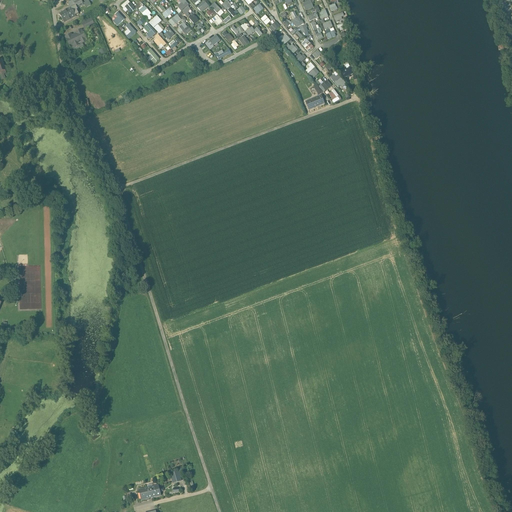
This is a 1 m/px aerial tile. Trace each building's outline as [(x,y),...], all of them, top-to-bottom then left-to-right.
[(80,0),(74,3),(76,7),(77,9),(83,5),(80,0)] [(125,12),(128,10),(130,13),(135,8),(128,0),(127,0),(120,6),(125,12)] [(181,4),(175,9),(179,13),(189,5),(185,0),(178,0),(181,4)] [(230,5),(226,0),(221,4),(226,9),(230,5)] [(245,0),(252,8),(254,6),(251,2),(253,0),(245,0)] [(500,0),(494,0),(498,10),(503,8),(500,0)] [(201,12),(209,6),(204,1),(197,7),(201,12)] [(303,3),(305,11),(313,8),(311,1),(303,3)] [(149,15),(151,13),(141,2),(136,6),(148,21),(152,18),(149,15)] [(210,6),(220,16),(224,13),(214,3),(210,6)] [(257,14),(264,9),(260,4),(253,8),(257,14)] [(186,17),(189,15),(187,12),(190,9),(188,6),(182,11),(186,17)] [(240,15),(246,12),(242,6),(237,9),(240,15)] [(162,13),(166,19),(172,14),(170,11),(172,9),(170,7),(162,13)] [(228,11),(234,17),(236,14),(230,8),(228,11)] [(71,9),(60,15),(64,23),(78,15),(76,11),(73,12),(71,9)] [(206,13),(211,17),(215,13),(210,9),(206,13)] [(321,20),(328,17),(326,10),(319,13),(321,16),(320,16),(321,20)] [(118,12),(115,15),(117,17),(113,22),(117,26),(125,19),(118,12)] [(316,13),(307,16),(310,22),(318,18),(316,13)] [(342,20),(341,17),(344,16),(343,13),(334,16),(336,22),(342,20)] [(177,14),(168,22),(173,26),(181,19),(177,14)] [(194,14),(189,18),(194,24),(199,20),(194,14)] [(265,14),(261,18),(266,25),(271,21),(265,14)] [(163,30),(157,24),(161,21),(157,15),(149,23),(159,34),(163,30)] [(218,15),(209,21),(212,24),(214,22),(217,26),(222,22),(218,15)] [(291,21),(294,28),(304,24),(301,17),(291,21)] [(136,23),(140,26),(145,21),(141,18),(136,23)] [(91,19),(82,24),(85,30),(94,25),(91,19)] [(283,24),(287,28),(291,23),(287,19),(283,24)] [(202,24),(205,23),(203,20),(196,25),(198,29),(203,27),(202,24)] [(273,32),(280,25),(276,21),(269,28),(273,32)] [(323,24),(325,30),(333,27),(331,21),(323,24)] [(184,22),(178,26),(180,28),(178,30),(180,33),(182,31),(186,35),(191,30),(184,22)] [(147,33),(146,35),(150,39),(157,33),(148,23),(143,28),(147,33)] [(126,36),(128,39),(136,32),(129,24),(125,26),(130,32),(126,36)] [(306,36),(310,34),(305,25),(299,28),(302,34),(304,33),(306,36)] [(233,26),(230,28),(236,35),(239,32),(233,26)] [(249,36),(255,31),(251,26),(245,31),(249,36)] [(261,35),(263,33),(259,31),(261,28),(257,26),(254,31),(261,35)] [(336,37),(335,34),(336,33),(333,28),(325,31),(328,40),(336,37)] [(170,29),(163,35),(168,40),(175,34),(170,29)] [(227,41),(228,40),(230,43),(233,40),(226,30),(221,34),(227,41)] [(77,35),(75,36),(74,36),(72,37),(71,35),(66,38),(70,47),(74,46),(74,48),(79,45),(79,44),(81,43),(81,44),(87,42),(84,37),(85,37),(83,34),(81,31),(76,34),(77,35)] [(278,31),(275,34),(284,45),(290,40),(286,34),(282,37),(278,31)] [(156,39),(153,41),(160,49),(166,44),(158,34),(154,37),(156,39)] [(209,50),(221,41),(216,35),(205,44),(209,50)] [(243,46),(249,43),(244,35),(238,39),(243,46)] [(307,39),(301,43),(308,52),(314,47),(307,39)] [(172,49),(178,44),(174,40),(168,44),(172,49)] [(235,41),(231,44),(235,49),(239,46),(235,41)] [(292,44),(290,46),(288,43),(285,45),(292,54),(297,50),(292,44)] [(146,53),(149,56),(146,59),(152,65),(159,59),(151,49),(146,53)] [(223,52),(222,51),(215,53),(217,60),(231,54),(229,49),(223,52)] [(312,55),(316,59),(321,54),(317,50),(312,55)] [(304,54),(301,56),(299,54),(296,56),(300,62),(306,58),(304,54)] [(306,66),(308,68),(305,70),(308,73),(315,68),(311,62),(306,66)] [(309,73),(313,78),(319,73),(315,68),(309,73)] [(350,68),(341,72),(344,78),(353,74),(350,68)] [(334,83),(340,78),(337,75),(336,76),(334,74),(330,77),(334,83)] [(335,84),(339,87),(340,85),(342,87),(346,83),(340,78),(335,84)] [(327,80),(320,86),(325,91),(332,85),(327,80)] [(334,90),(329,94),(333,99),(338,95),(334,90)] [(321,96),(305,102),(309,111),(324,104),(321,96)] [(179,471),(171,473),(174,483),(182,480),(179,471)] [(159,486),(140,491),(142,501),(162,496),(159,486)]
